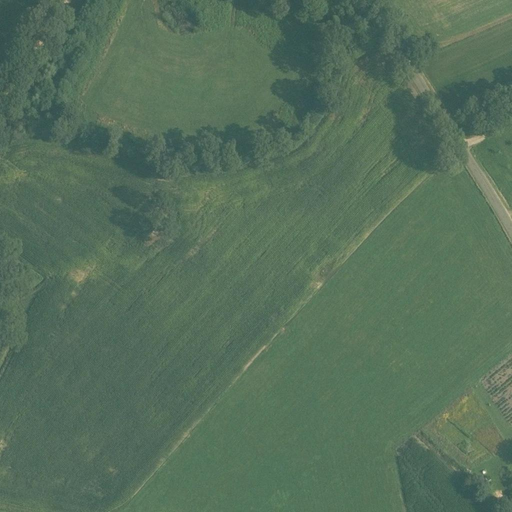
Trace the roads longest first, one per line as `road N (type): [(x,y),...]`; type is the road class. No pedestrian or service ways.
road 1 (tertiary): [(511,230),(364,0)]
road 2 (track): [(68,0),(0,109)]
